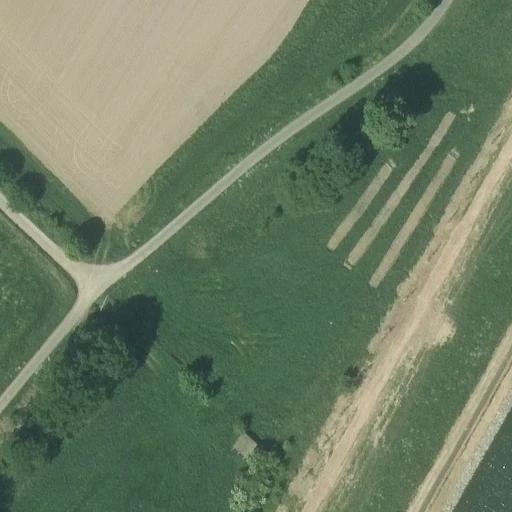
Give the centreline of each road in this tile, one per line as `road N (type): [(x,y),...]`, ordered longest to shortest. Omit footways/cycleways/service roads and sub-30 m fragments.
road 1 (unclassified): [(95,293),(224,183),(413,42),(447,0)]
road 2 (residential): [(0,409),(95,293)]
road 3 (unclassified): [(95,293),(0,197)]
